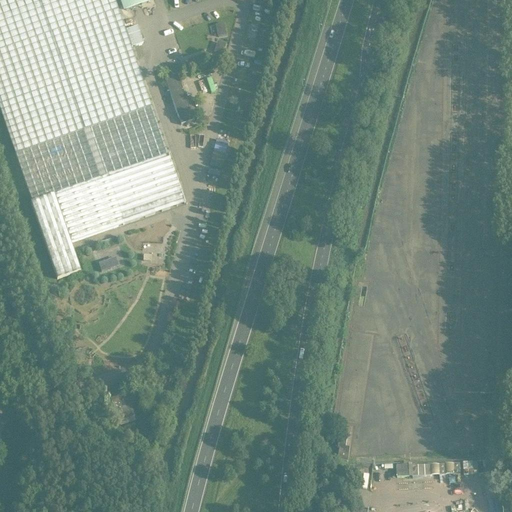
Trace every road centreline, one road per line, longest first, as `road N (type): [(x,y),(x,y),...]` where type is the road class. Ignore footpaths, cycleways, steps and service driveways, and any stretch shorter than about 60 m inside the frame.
road 1 (primary): [(346,0),(192,511)]
road 2 (primary): [(285,511),(322,254),(387,0)]
